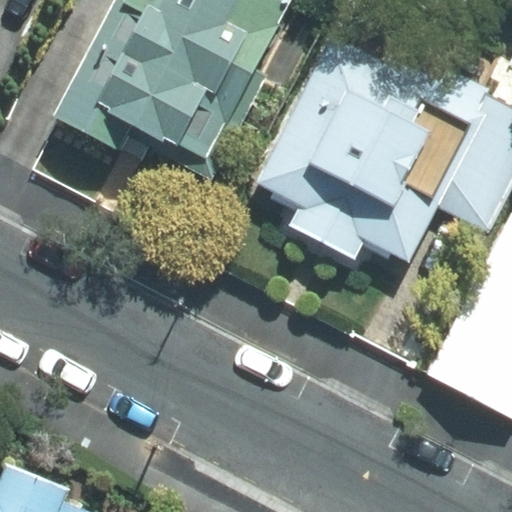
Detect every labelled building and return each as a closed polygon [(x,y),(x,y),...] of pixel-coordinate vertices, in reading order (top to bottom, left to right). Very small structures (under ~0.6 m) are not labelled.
[(0,0),(0,66),(32,0),(0,0)] [(207,174),(281,0),(117,0),(69,115),(207,174)] [(511,134),(511,84),(349,11),(268,191),(450,273),(511,134)] [(511,235),(498,228),(424,370),(511,416),(511,235)] [(0,511),(80,511),(0,476),(0,511)]
